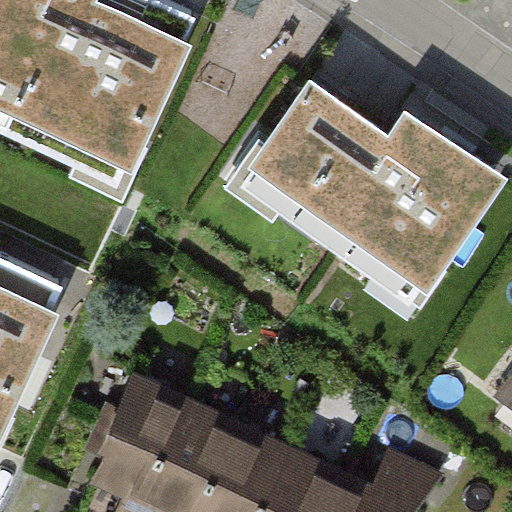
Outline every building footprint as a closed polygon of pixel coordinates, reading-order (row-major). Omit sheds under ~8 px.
[(193,9),(173,0),(0,0),(0,88),(5,90),(0,100),(0,116),(75,153),(88,127),(126,146),(193,9)] [(493,169),(409,111),(394,133),(314,78),(263,151),(300,177),(284,200),(376,264),(390,243),(425,267),(493,169)] [(0,408),(62,277),(0,247),(0,408)] [(97,472),(149,497),(195,402),(143,377),(97,472)] [(149,497),(180,511),(206,511),(247,427),(195,402),(149,497)] [(206,511),(270,511),(299,452),(247,427),(206,511)] [(270,511),(334,511),(351,477),(299,452),(270,511)] [(334,511),(398,511),(404,502),(351,477),(334,511)]
